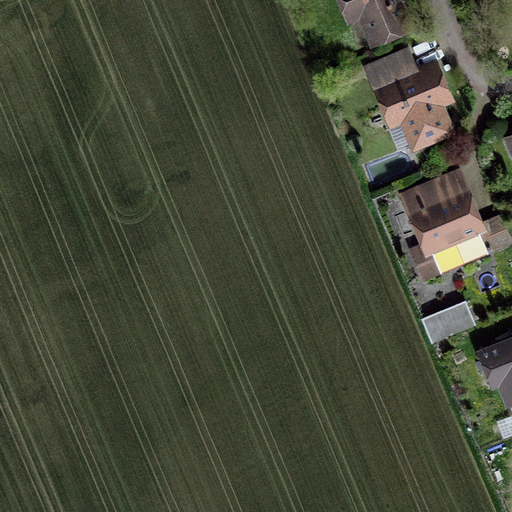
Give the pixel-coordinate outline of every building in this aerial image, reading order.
[(336,0),(359,54),(405,34),(391,1),(394,0),(336,0)] [(407,50),(362,68),(389,134),(401,129),(413,157),(455,140),(442,108),(453,104),(435,61),(415,70),(407,50)] [(458,171),(399,196),(420,247),(409,251),(423,285),(508,250),(496,219),(481,225),(458,171)] [(465,304),(424,321),(434,345),(475,328),(465,304)] [(511,338),(475,353),(491,392),(496,390),(504,409),(511,405),(511,338)]
